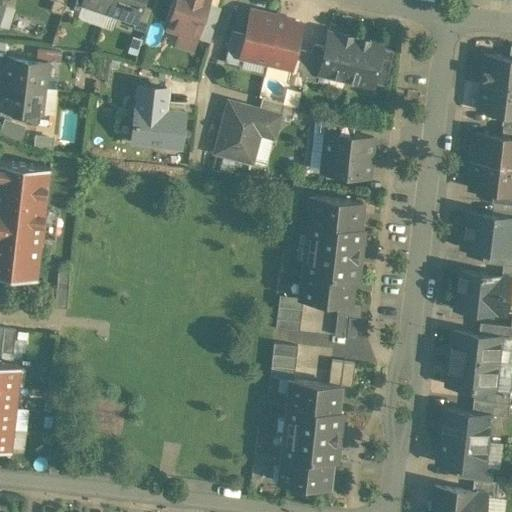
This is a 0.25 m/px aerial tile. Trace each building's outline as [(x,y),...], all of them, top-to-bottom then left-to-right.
[(0,0),(0,23),(8,27),(16,6),(0,0)] [(65,0),(53,0),(50,10),(61,13),(65,0)] [(82,0),(67,0),(66,4),(80,9),(82,2),(82,0)] [(110,0),(82,0),(82,2),(107,10),(110,0)] [(141,0),(110,0),(107,10),(135,19),(140,4),(141,0)] [(208,0),(176,0),(167,26),(196,36),(201,21),(208,0)] [(152,8),(140,4),(135,19),(133,27),(144,31),(152,8)] [(277,17),(250,11),(245,33),(240,54),(241,55),(267,61),(277,17)] [(301,22),(277,17),(267,61),(290,66),(291,66),(295,48),(301,22)] [(213,24),(201,21),(196,36),(208,40),(213,24)] [(355,36),(328,29),(324,45),(318,72),(319,72),(345,78),(355,36)] [(245,33),(231,30),(224,61),(239,64),(241,55),(240,54),(245,33)] [(383,42),(355,36),(345,78),(373,84),(373,82),(382,47),(383,42)] [(311,51),(304,78),(317,81),(319,72),(318,72),(324,45),(312,43),(311,51)] [(393,49),(382,47),(373,82),(385,85),(393,49)] [(311,51),(295,48),(291,66),(290,66),(287,82),(303,85),(304,78),(311,51)] [(511,57),(508,57),(484,54),(481,82),(511,85),(511,57)] [(48,61),(6,56),(3,81),(44,86),(48,61)] [(44,86),(3,81),(0,107),(26,110),(41,112),(44,86)] [(511,85),(481,82),(478,109),(502,112),(511,112),(511,85)] [(183,112),(164,110),(166,87),(140,84),(138,107),(136,107),(132,138),(180,144),(183,112)] [(294,106),(262,97),(259,108),(279,114),(291,117),(294,106)] [(259,108),(229,100),(216,150),(251,160),(259,131),(273,135),(279,114),(259,108)] [(41,112),(26,110),(24,122),(48,125),(49,113),(41,112)] [(351,121),(319,112),(317,130),(325,131),(325,130),(353,133),(354,121),(351,121)] [(511,112),(502,112),(501,124),(504,124),(511,124),(511,112)] [(0,121),(0,131),(18,138),(23,122),(2,115),(0,121)] [(511,124),(504,124),(503,135),(511,136),(511,124)] [(353,133),(325,130),(325,131),(321,170),(369,175),(373,135),(353,133)] [(511,136),(503,135),(475,132),(472,159),(511,163),(511,136)] [(50,164),(0,158),(0,271),(37,276),(37,274),(36,274),(40,240),(41,240),(45,206),(44,206),(49,166),(50,166),(50,164)] [(511,163),(472,159),(469,186),(492,189),(511,191),(511,163)] [(511,191),(492,189),(491,201),(511,203),(511,191)] [(362,200),(315,194),(314,208),(309,208),(308,219),(362,226),(362,225),(359,225),(362,200)] [(511,215),(466,210),(462,246),(483,248),(511,251),(511,215)] [(362,226),(308,219),(302,269),(357,276),(362,226)] [(511,251),(483,248),(481,260),(502,262),(511,263),(511,251)] [(511,263),(502,262),(501,274),(509,275),(508,277),(511,277),(511,263)] [(357,276),(302,269),(301,281),(305,282),(303,296),(338,300),(350,301),(353,276),(356,276),(357,276)] [(487,271),(480,270),(480,272),(459,270),(455,305),(504,311),(508,277),(509,275),(501,274),(487,273),(487,271)] [(303,296),(279,293),(278,304),(302,307),(303,296)] [(350,301),(338,300),(336,311),(337,311),(348,313),(360,314),(362,303),(350,301)] [(302,307),(278,304),(276,316),(300,318),(302,307)] [(348,313),(337,311),(334,333),(346,335),(348,313)] [(360,314),(348,313),(346,335),(357,336),(360,314)] [(300,318),(276,316),(275,327),(299,330),(300,318)] [(511,323),(510,324),(479,320),(478,332),(500,335),(500,336),(511,337),(511,323)] [(15,327),(0,325),(0,349),(12,351),(15,327)] [(478,332),(452,329),(449,356),(497,361),(500,336),(500,335),(478,332)] [(297,343),(273,341),(272,352),(296,355),(297,343)] [(296,355),(272,352),(271,363),(295,366),(296,355)] [(497,361),(449,356),(446,383),(474,386),(494,388),(494,387),(497,361)] [(343,359),(331,358),(328,381),(340,383),(343,359)] [(354,360),(343,359),(340,383),(352,384),(354,360)] [(0,383),(18,385),(20,365),(21,365),(22,363),(0,360),(0,383)] [(295,366),(271,363),(269,375),(293,377),(295,366)] [(328,381),(294,378),(292,391),(288,391),(286,403),(341,409),(341,408),(337,408),(340,383),(328,381)] [(18,385),(0,383),(0,404),(15,406),(18,385)] [(510,389),(494,387),(494,388),(474,386),(472,398),(508,402),(510,389)] [(508,402),(472,398),(471,410),(489,412),(489,413),(507,415),(508,402)] [(341,409),(286,403),(281,453),(335,459),(341,409)] [(0,424),(13,426),(15,406),(0,404),(0,424)] [(471,410),(443,407),(440,434),(486,439),(489,413),(489,412),(471,410)] [(13,426),(0,424),(0,447),(11,449),(11,447),(10,447),(13,426)] [(486,439),(440,434),(437,460),(457,463),(483,465),(483,464),(486,439)] [(335,459),(281,453),(279,464),(274,463),(272,478),(329,484),(331,459),(335,460),(335,459)] [(492,465),(483,464),(483,465),(457,463),(456,475),(473,477),(491,479),(492,465)] [(491,479),(473,477),(472,489),(486,490),(485,494),(495,496),(497,479),(491,479)] [(472,489),(434,484),(430,511),(483,511),(485,494),(486,490),(472,489)]
